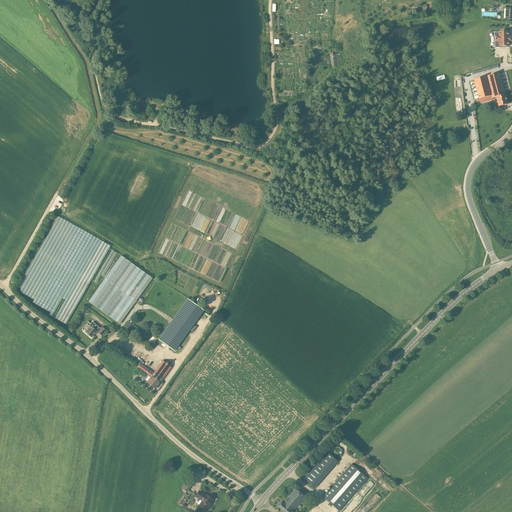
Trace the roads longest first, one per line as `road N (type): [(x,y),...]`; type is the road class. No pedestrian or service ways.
road 1 (unclassified): [(261,501),(183,447),(0,285)]
road 2 (secondary): [(261,501),(440,314)]
road 3 (tertiary): [(498,269),(473,211),(469,176),(511,131)]
